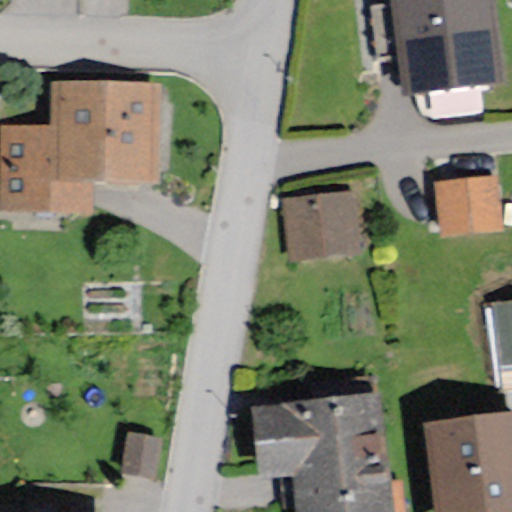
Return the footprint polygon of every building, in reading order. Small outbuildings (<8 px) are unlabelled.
[(495,0),(395,0),(409,93),(506,80),(495,0)] [(161,73),(43,78),(46,142),(3,144),(9,266),(169,259),(161,73)] [(487,172),(419,186),(431,244),(499,229),(487,172)] [(355,200),(287,203),(291,279),(359,276),(355,200)] [(384,511),(362,374),(263,390),(283,511),(384,511)] [(511,511),(511,406),(448,414),(459,511),(511,511)]
